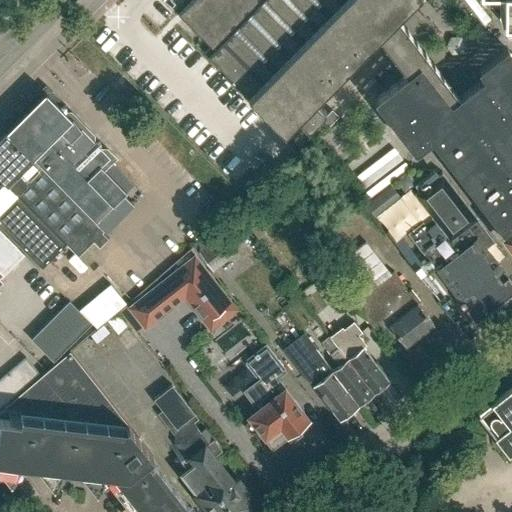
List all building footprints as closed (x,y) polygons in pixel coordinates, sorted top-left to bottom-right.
[(193,0),(178,16),(214,51),(209,57),(249,97),(248,98),(284,134),(298,120),(308,129),(326,111),(316,102),(378,37),(406,74),(374,98),(414,149),(430,137),(505,232),(504,233),(511,243),(511,56),(509,52),(500,51),(477,69),(485,79),(480,83),(478,80),(458,96),(397,18),(416,0),(193,0)] [(436,0),(458,20),(476,0),(436,0)] [(511,0),(498,0),(499,15),(499,16),(499,17),(499,18),(506,27),(511,22),(511,0)] [(449,48),(456,37),(445,30),(438,41),(449,48)] [(96,222),(127,192),(126,192),(133,185),(108,160),(110,157),(100,147),(100,142),(94,142),(65,112),(65,106),(59,106),(45,91),(35,101),(29,101),(29,107),(5,131),(43,169),(96,222)] [(320,121),(326,126),(327,128),(339,116),(332,109),(320,121)] [(105,236),(107,233),(96,222),(43,169),(5,131),(0,136),(0,175),(19,194),(66,243),(78,256),(92,241),(98,247),(107,238),(105,236)] [(511,291),(511,281),(477,237),(486,230),(478,220),(442,172),(437,176),(433,171),(414,185),(418,190),(414,194),(432,216),(424,223),(422,221),(407,233),(475,320),(511,291)] [(0,225),(42,267),(66,243),(19,194),(0,175),(0,225)] [(345,218),(356,210),(339,188),(328,196),(345,218)] [(239,222),(243,219),(257,238),(265,232),(250,214),(256,210),(250,203),(233,215),(239,222)] [(0,271),(3,275),(7,271),(24,254),(0,230),(0,271)] [(232,256),(216,236),(197,250),(212,271),(232,256)] [(390,273),(365,241),(345,256),(366,285),(369,289),(352,301),(373,328),(379,323),(383,329),(389,324),(404,344),(420,332),(422,334),(430,328),(429,325),(433,322),(417,302),(419,301),(411,290),(407,293),(405,290),(406,288),(393,271),(390,273)] [(237,309),(194,254),(126,307),(144,330),(184,298),(210,331),(237,309)] [(315,282),(327,303),(336,298),(323,277),(315,282)] [(46,315),(64,297),(46,278),(28,295),(46,315)] [(95,328),(124,303),(109,285),(79,310),(92,323),(95,328)] [(69,300),(59,310),(82,333),(92,323),(69,300)] [(307,314),(316,327),(327,320),(318,307),(307,314)] [(72,342),(82,333),(59,310),(50,320),(72,342)] [(63,352),(72,342),(50,320),(40,329),(63,352)] [(337,346),(347,358),(372,391),(388,379),(362,346),(366,344),(358,334),(361,331),(353,321),(342,329),(334,333),(330,337),(337,346)] [(231,337),(214,348),(201,328),(188,337),(226,399),(240,390),(241,391),(257,380),(231,337)] [(53,362),(63,352),(40,329),(30,339),(53,362)] [(337,418),(356,403),(331,370),(315,348),(314,347),(315,346),(303,331),(283,348),(295,363),(337,418)] [(322,343),(329,352),(337,346),(330,337),(322,343)] [(304,432),(299,426),(306,421),(306,418),(274,376),(283,369),(265,345),(245,360),(259,379),(244,390),(257,407),(248,415),(249,417),(244,420),(244,425),(247,430),(254,431),(258,428),(270,444),(274,445),(282,439),(286,445),(304,432)] [(107,481),(129,508),(131,511),(186,511),(146,461),(152,456),(69,351),(0,410),(0,469),(9,481),(11,480),(12,478),(13,477),(14,475),(15,473),(16,471),(17,469),(17,465),(17,463),(35,465),(52,486),(54,485),(55,483),(56,482),(57,480),(58,478),(59,476),(59,474),(60,472),(60,470),(60,468),(78,470),(95,491),(107,481)] [(15,365),(30,383),(40,375),(25,357),(15,365)] [(372,391),(347,358),(331,370),(356,403),(372,391)] [(21,391),(30,383),(15,365),(6,373),(21,391)] [(0,383),(12,398),(21,391),(6,373),(0,378),(0,383)] [(0,402),(3,406),(12,398),(0,383),(0,402)] [(200,431),(193,423),(198,419),(194,414),(172,385),(154,398),(163,410),(158,413),(177,438),(174,440),(174,442),(182,452),(173,458),(182,470),(180,472),(209,511),(236,511),(248,503),(244,497),(248,493),(236,477),(231,481),(212,455),(221,449),(213,437),(212,438),(205,428),(200,431)] [(511,386),(491,403),(500,416),(499,417),(497,415),(494,414),(491,416),(489,418),(488,421),(489,424),(497,434),(493,436),(498,442),(507,454),(511,450),(511,386)]
